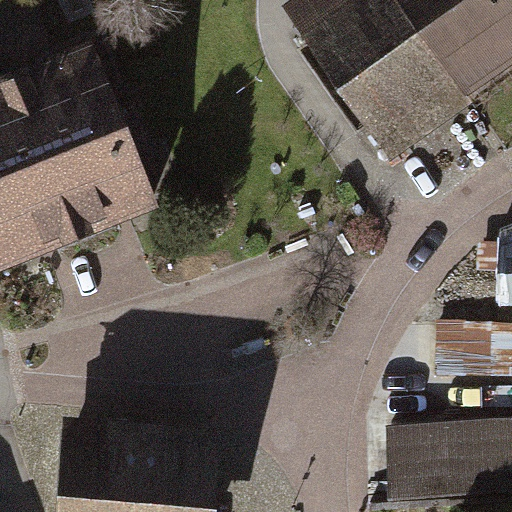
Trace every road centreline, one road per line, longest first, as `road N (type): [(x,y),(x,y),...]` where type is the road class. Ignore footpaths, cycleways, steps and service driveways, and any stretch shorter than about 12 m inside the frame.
road 1 (residential): [(0,395),(330,412)]
road 2 (residential): [(330,412),(383,283),(468,203),(511,175)]
